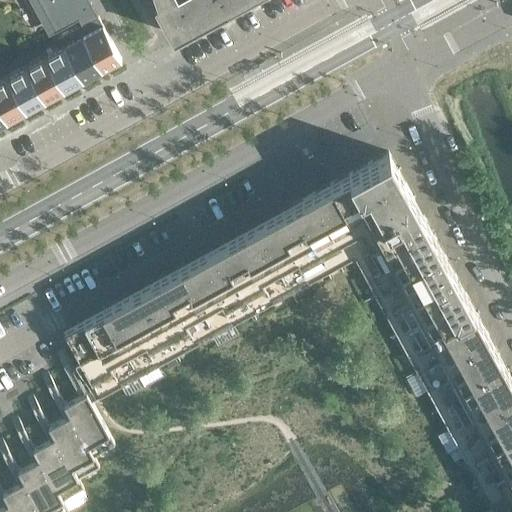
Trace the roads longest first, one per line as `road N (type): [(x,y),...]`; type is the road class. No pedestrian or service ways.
road 1 (residential): [(0,288),(409,63)]
road 2 (residential): [(342,0),(0,187)]
road 3 (residential): [(511,311),(455,197),(409,63)]
